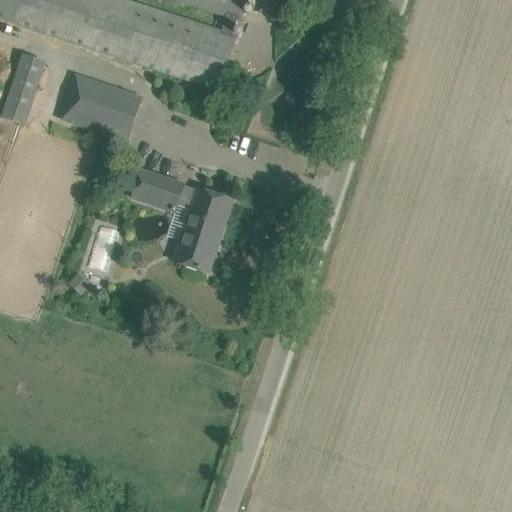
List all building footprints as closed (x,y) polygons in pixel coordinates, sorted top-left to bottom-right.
[(0,0),(0,20),(156,72),(154,79),(164,82),(166,75),(219,92),(237,37),(233,36),(238,21),(242,22),(248,0),(168,0),(227,19),(223,32),(123,0),(0,0)] [(23,57),(8,103),(31,111),(46,64),(23,57)] [(76,76),(61,122),(128,144),(143,100),(76,76)] [(140,172),(131,200),(176,215),(179,207),(191,211),(197,193),(185,189),(185,186),(140,172)] [(181,242),(174,263),(190,269),(210,275),(233,203),(214,197),(197,191),(197,193),(191,211),(181,242)] [(107,274),(119,233),(101,227),(89,269),(107,274)]
